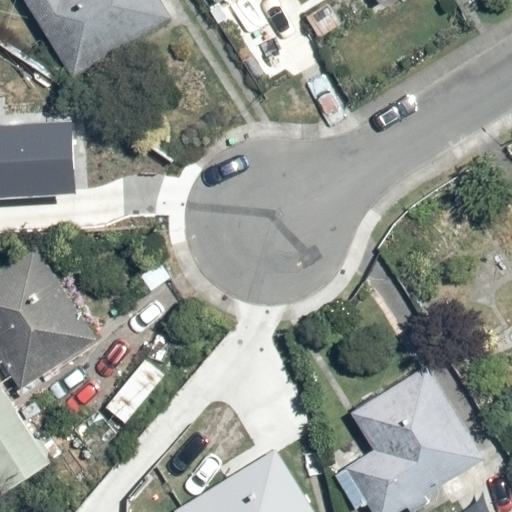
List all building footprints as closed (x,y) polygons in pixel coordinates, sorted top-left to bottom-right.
[(32,0),(78,78),(178,20),(166,0),(32,0)] [(283,11),(276,0),(217,0),(220,5),(211,11),(220,27),(235,18),(244,34),(283,11)] [(103,342),(40,243),(0,267),(0,349),(26,391),(103,342)] [(483,295),(428,323),(448,362),(503,334),(483,295)] [(375,443),(335,468),(361,511),(375,502),(380,511),(410,511),(492,462),(432,364),(356,411),(375,443)] [(51,463),(11,398),(0,405),(0,453),(19,484),(51,463)] [(320,511),(282,448),(178,510),(179,511),(320,511)]
